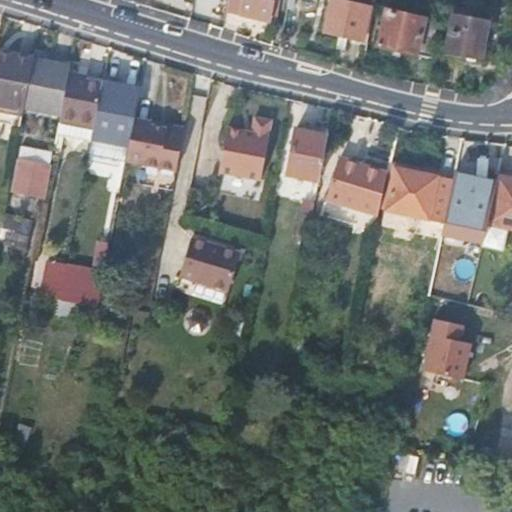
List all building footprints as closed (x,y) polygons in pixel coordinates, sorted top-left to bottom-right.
[(229,0),(227,12),(278,23),(281,0),(229,0)] [(333,0),(326,31),(365,41),(372,5),(376,6),(377,0),(333,0)] [(459,12),(454,12),(447,50),(483,57),(490,19),(473,15),(475,8),(460,5),(459,12)] [(380,44),(435,57),(442,19),(389,8),(380,44)] [(35,56),(0,48),(0,109),(24,115),(25,107),(34,60),(35,56)] [(69,68),(34,60),(25,107),(61,115),(68,72),(69,68)] [(61,115),(93,123),(101,81),(75,76),(75,74),(68,72),(61,115)] [(94,140),(129,147),(135,117),(141,89),(105,82),(94,140)] [(246,128),(231,125),(221,170),(264,178),(271,134),(269,133),(272,117),(257,114),(254,132),(249,132),(246,128)] [(152,120),(135,117),(129,147),(127,160),(177,169),(185,126),(167,123),(152,120)] [(323,161),(328,135),(297,129),(289,174),(320,180),(323,161)] [(21,158),(51,164),(54,151),(24,145),(21,158)] [(327,199),(379,214),(381,205),(386,168),(340,156),(327,199)] [(15,189),(46,195),(51,164),(21,158),(15,189)] [(383,209),(442,221),(443,213),(451,177),(392,165),(383,209)] [(470,179),(462,217),(443,213),(442,221),(440,229),(458,234),(460,229),(484,235),(481,245),(481,249),(502,254),(503,250),(508,228),(511,229),(511,171),(497,168),(494,185),(470,179)] [(470,179),(451,175),(451,177),(443,213),(462,217),(470,179)] [(305,200),(301,222),(312,225),(316,202),(305,200)] [(15,245),(31,247),(36,218),(8,213),(2,242),(15,245)] [(192,236),(180,274),(226,289),(240,251),(192,236)] [(30,255),(31,247),(15,245),(14,252),(30,255)] [(64,278),(61,292),(98,302),(101,286),(64,278)] [(61,292),(60,301),(97,309),(98,302),(61,292)] [(458,322),(432,317),(422,369),(462,377),(470,341),(455,338),(458,322)]
